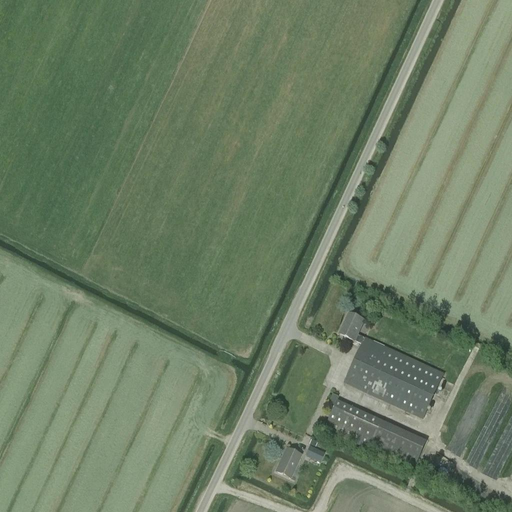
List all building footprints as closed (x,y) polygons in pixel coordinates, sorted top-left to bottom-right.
[(349,315),(339,336),(362,346),(344,385),(423,421),(444,376),(365,339),(365,340),(358,337),(364,322),(349,315)] [(333,395),(328,406),(333,409),(338,397),(333,395)] [(337,402),(324,431),(369,452),(372,447),(416,467),(427,443),(337,402)] [(309,447),(305,457),(320,464),(325,454),(309,447)] [(286,450),(275,474),(290,480),(301,457),(286,450)] [(429,468),(426,474),(436,480),(440,475),(429,468)]
